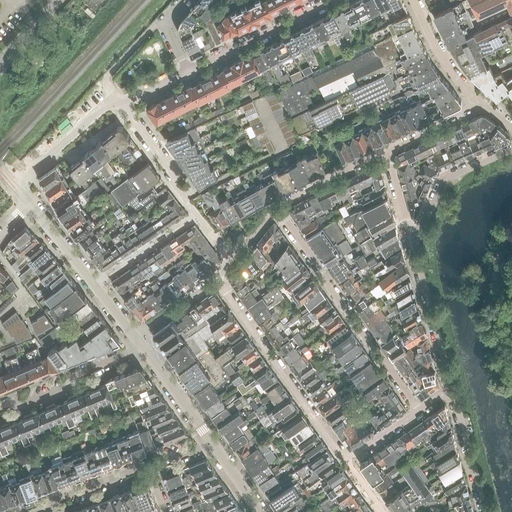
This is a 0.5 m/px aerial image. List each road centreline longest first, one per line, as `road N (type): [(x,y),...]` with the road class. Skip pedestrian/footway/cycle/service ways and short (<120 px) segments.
road 1 (residential): [(275,209),(416,412)]
road 2 (residential): [(216,275),(347,462)]
road 3 (residential): [(186,72),(328,0)]
road 4 (residential): [(28,203),(13,186),(113,96)]
road 5 (residential): [(410,242),(450,391)]
road 6 (residential): [(0,408),(142,348)]
road 7 (residential): [(511,149),(448,175),(410,242)]
road 8 (residential): [(196,214),(123,104)]
road 9 (residential): [(196,214),(93,285)]
road 10 (residential): [(450,391),(481,511)]
road 11 (residential): [(385,152),(275,209)]
road 12 (residential): [(413,0),(429,38),(478,102)]
road 13 (residential): [(149,470),(60,497),(38,511)]
